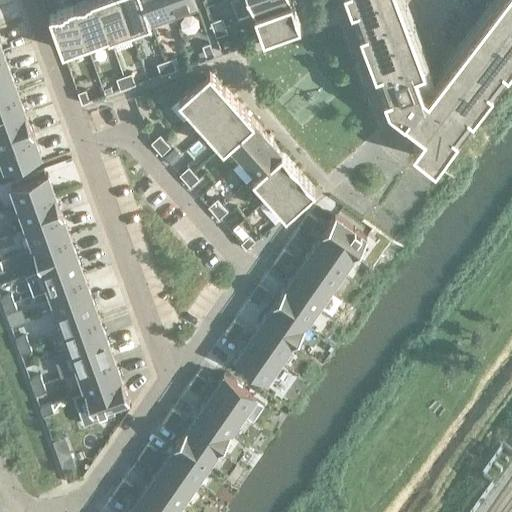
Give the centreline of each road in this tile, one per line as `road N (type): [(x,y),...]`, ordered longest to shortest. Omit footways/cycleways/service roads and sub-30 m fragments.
road 1 (residential): [(245,267),(322,186),(243,94),(226,56),(321,18),(314,0)]
road 2 (residential): [(84,146),(171,384)]
road 3 (residential): [(84,146),(125,135),(245,267)]
road 4 (residential): [(171,384),(80,502),(37,511)]
road 5 (residential): [(32,0),(84,146)]
road 6 (residential): [(245,267),(171,384)]
